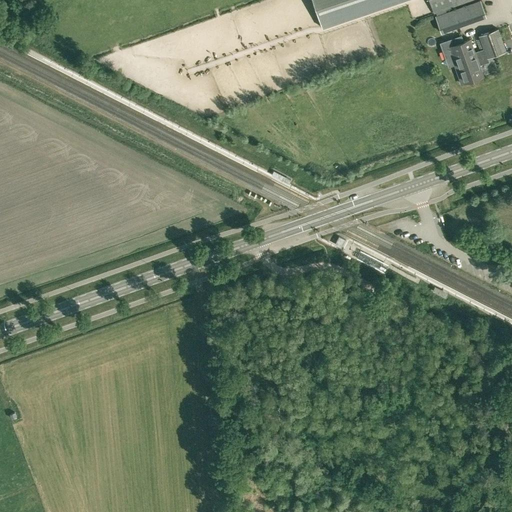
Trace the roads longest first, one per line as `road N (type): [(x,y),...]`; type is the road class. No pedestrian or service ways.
road 1 (unclassified): [(258,240),(274,267),(332,265),(463,338),(490,376),(511,447)]
road 2 (secondary): [(0,332),(258,240)]
road 3 (secondary): [(258,240),(511,151)]
